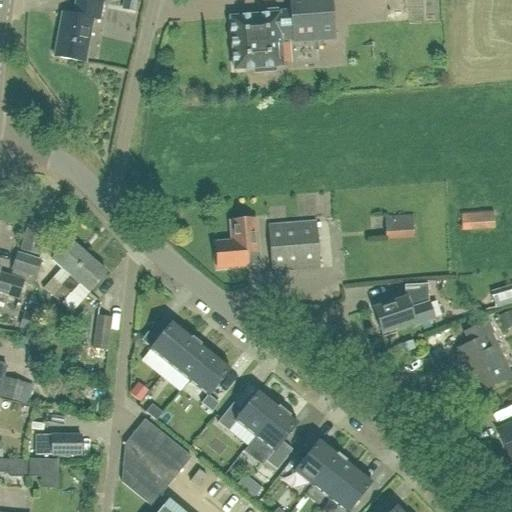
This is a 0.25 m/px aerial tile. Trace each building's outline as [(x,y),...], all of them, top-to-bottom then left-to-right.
[(99,20),(102,4),(82,0),(76,0),(74,15),(62,13),(54,57),(84,62),(92,19),(99,20)] [(229,18),(233,71),(254,70),(254,73),(274,72),(274,68),(281,67),(279,41),(292,40),(293,43),(332,40),(329,0),(289,0),(290,14),(276,15),(275,11),(259,13),(259,16),(229,18)] [(297,45),(300,63),(323,60),(320,42),(297,45)] [(461,232),(494,230),(492,211),(461,213),(461,232)] [(412,237),(413,236),(412,215),(384,216),(385,240),(412,239),(412,237)] [(19,251),(39,257),(40,257),(49,226),(29,220),(19,251)] [(246,264),(258,263),(255,220),(229,222),(231,242),(215,243),(217,269),(246,267),(246,264)] [(319,269),(316,223),(268,226),(272,272),(319,269)] [(1,233),(0,235),(0,247),(9,251),(14,237),(1,233)] [(51,298),(87,257),(68,241),(51,261),(61,270),(53,279),(52,278),(41,290),(51,298)] [(37,278),(42,263),(18,255),(13,271),(37,278)] [(60,306),(77,286),(87,294),(105,273),(87,257),(51,298),(60,306)] [(0,273),(0,269),(0,268),(0,267),(0,293),(18,299),(24,281),(0,273)] [(380,334),(411,323),(412,326),(433,319),(427,302),(426,302),(426,285),(403,285),(404,297),(372,308),(380,334)] [(505,331),(511,327),(511,310),(511,311),(499,316),(505,331)] [(107,351),(111,318),(97,317),(92,349),(107,351)] [(506,380),(486,336),(492,333),(487,321),(463,332),(469,344),(457,349),(477,393),(506,380)] [(168,366),(190,339),(171,323),(157,341),(147,333),(140,341),(150,349),(149,351),(168,366)] [(191,338),(190,339),(168,366),(188,382),(210,354),(199,346),(200,346),(191,338)] [(210,354),(188,382),(206,397),(200,404),(211,413),(218,404),(208,396),(229,370),(210,354)] [(32,386),(4,378),(0,392),(0,398),(3,399),(27,406),(32,386)] [(128,394),(139,403),(148,392),(137,383),(128,394)] [(229,431),(235,423),(253,438),(277,408),(258,393),(244,410),(234,402),(218,422),(229,431)] [(145,414),(155,422),(162,414),(152,406),(145,414)] [(283,441),(297,424),(288,418),(289,417),(277,408),(253,438),(272,453),(266,460),(277,469),(293,449),(283,441)] [(190,458),(144,421),(124,445),(121,483),(150,507),(190,458)] [(511,422),(495,430),(511,463),(511,462),(511,422)] [(50,436),(50,456),(81,456),(81,436),(50,436)] [(318,441),(293,472),(311,487),(336,455),(318,441)] [(336,455),(311,487),(328,500),(353,469),(345,463),(345,462),(336,455)] [(266,467),(260,478),(271,485),(277,474),(266,467)] [(353,469),(328,500),(342,511),(348,511),(371,484),(353,469)] [(189,481),(197,487),(206,476),(198,470),(189,481)]
